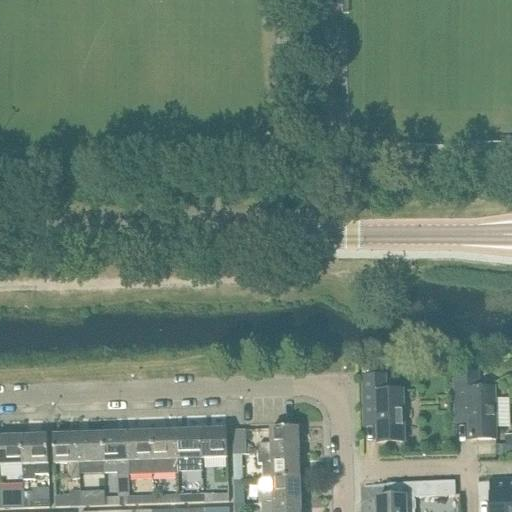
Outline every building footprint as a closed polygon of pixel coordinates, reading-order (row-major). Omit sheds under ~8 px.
[(478,373),(455,374),(455,396),(456,416),(469,416),(470,441),(496,440),(496,420),(495,388),(478,389),(478,373)] [(386,376),(363,377),(364,419),(377,418),(378,443),(404,442),(403,391),(386,391),(386,376)] [(258,456),(299,454),(299,429),(271,430),(271,444),(250,445),(250,456),(258,456)] [(234,456),(243,456),(246,456),(246,430),(234,431),(234,456)] [(202,432),(203,460),(228,459),(227,431),(202,432)] [(203,460),(202,432),(178,433),(179,460),(203,460)] [(178,433),(153,434),(154,473),(179,472),(179,460),(178,433)] [(128,434),(104,435),(103,441),(104,463),(104,475),(129,474),(129,462),(128,434)] [(153,434),(128,434),(129,462),(129,474),(154,473),(153,434)] [(103,441),(104,435),(78,436),(79,464),(79,476),(104,475),(104,463),(103,441)] [(79,464),(78,436),(53,437),(54,464),(67,464),(68,483),(80,482),(79,476),(79,464)] [(48,437),(23,438),(24,465),(23,465),(23,476),(24,481),(35,480),(35,475),(49,475),(48,437)] [(24,465),(23,438),(0,438),(0,476),(23,476),(23,465),(24,465)] [(299,454),(258,456),(258,466),(272,465),(272,479),(300,478),(299,454)] [(244,480),(243,456),(234,456),(235,480),(244,480)] [(272,479),(273,491),(259,492),(260,504),(273,504),(301,503),(300,478),(272,479)] [(245,504),(244,480),(235,480),(236,504),(245,504)] [(511,511),(511,480),(490,481),(490,482),(511,481),(511,493),(490,494),(491,511),(511,511)] [(454,482),(427,483),(393,485),(388,485),(388,499),(377,500),(376,511),(407,511),(407,499),(454,497),(454,482)] [(0,510),(25,510),(24,501),(24,490),(0,490),(0,510)] [(80,508),(80,498),(80,493),(68,494),(68,498),(52,498),(52,509),(80,508)] [(227,493),(204,494),(204,503),(228,502),(227,493)] [(204,503),(204,494),(180,495),(180,504),(204,503)] [(180,495),(155,496),(155,505),(180,504),(180,495)] [(130,496),(105,497),(106,507),(130,506),(130,496)] [(155,505),(155,496),(130,496),(130,506),(155,505)] [(105,497),(80,498),(80,508),(106,507),(105,497)] [(48,500),(24,501),(25,510),(49,509),(48,500)] [(301,511),(301,503),(273,504),(273,511),(301,511)]
